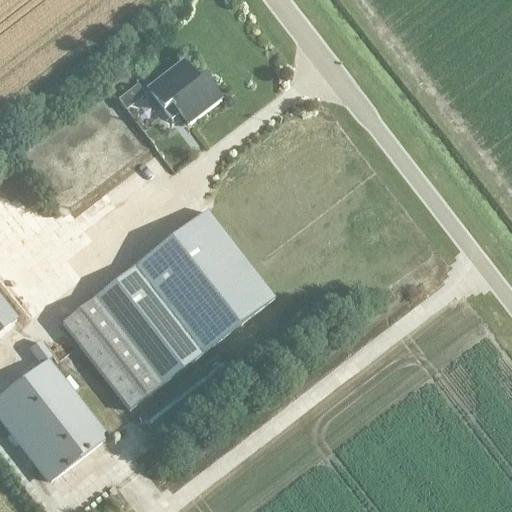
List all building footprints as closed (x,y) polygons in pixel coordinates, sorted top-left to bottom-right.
[(168,122),(177,116),(186,128),(187,127),(186,126),(218,101),(219,103),(219,102),(203,81),(197,85),(181,65),(180,66),(181,67),(147,93),(146,92),(145,92),(168,122)] [(273,302),(205,213),(130,273),(197,360),(273,302)] [(197,360),(130,273),(91,303),(159,390),(197,360)] [(0,333),(15,322),(0,302),(0,333)] [(29,352),(41,368),(45,365),(51,360),(39,345),(29,352)] [(104,442),(45,365),(41,368),(0,400),(0,420),(50,485),(104,442)] [(0,457),(33,511),(49,511),(56,508),(6,429),(0,432),(0,457)]
